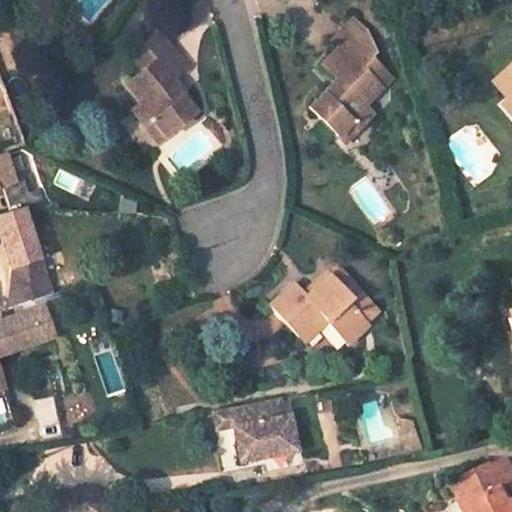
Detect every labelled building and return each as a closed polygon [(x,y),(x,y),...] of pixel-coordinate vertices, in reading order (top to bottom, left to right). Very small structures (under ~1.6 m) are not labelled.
[(311,102),(337,131),(351,118),(357,124),(374,108),(366,99),(384,83),(373,71),(383,62),(374,52),(378,49),(370,26),(359,14),(337,35),(344,43),(326,60),(339,75),(311,102)] [(149,126),(161,141),(192,118),(167,86),(185,73),(158,37),(134,56),(145,71),(141,74),(124,86),(139,106),(128,115),(141,132),(149,126)] [(141,74),(145,71),(134,56),(129,59),(141,74)] [(511,61),(500,71),(511,87),(511,90),(502,98),(511,111),(511,61)] [(351,118),(337,131),(344,137),(357,124),(351,118)] [(149,126),(141,132),(153,148),(161,141),(149,126)] [(0,185),(11,182),(1,154),(0,154),(0,185)] [(0,214),(0,238),(10,267),(37,257),(20,208),(0,214)] [(37,257),(10,267),(8,307),(50,294),(37,257)] [(348,299),(368,321),(378,311),(336,265),(330,270),(353,296),(348,299)] [(329,321),(348,343),(370,324),(368,321),(348,299),(353,296),(330,270),(329,270),(313,285),(317,289),(308,297),(295,283),(271,303),(305,343),(329,321)] [(0,353),(51,336),(41,307),(11,316),(0,319),(0,353)] [(232,427),(238,461),(295,450),(288,416),(283,418),(279,398),(228,408),(232,427)] [(232,427),(228,408),(212,412),(215,430),(232,427)] [(511,511),(511,495),(508,489),(511,476),(511,465),(507,456),(495,462),(491,461),(460,477),(468,491),(461,495),(469,511),(511,511)] [(457,487),(461,495),(468,491),(460,477),(457,487)] [(56,493),(59,511),(95,511),(91,486),(56,493)]
